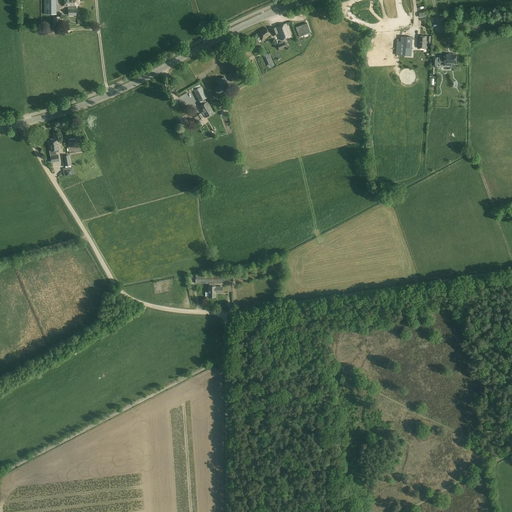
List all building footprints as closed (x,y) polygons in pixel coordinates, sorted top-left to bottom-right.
[(56,0),(43,0),(44,14),(56,14),(56,0)] [(64,0),(65,7),(69,7),(69,10),(76,9),(76,6),(76,0),(64,0)] [(53,17),(53,25),(65,25),(65,21),(60,21),(60,17),(53,17)] [(286,23),(271,29),(273,35),(278,33),(281,40),(291,36),(286,23)] [(271,35),(265,27),(256,34),(262,41),(271,35)] [(401,36),(401,41),(400,51),(411,51),(412,37),(401,36)] [(419,36),(418,48),(427,48),(427,41),(431,41),(431,36),(419,36)] [(452,63),(455,63),(456,63),(457,55),(450,55),(449,55),(449,54),(445,54),(445,56),(440,56),(440,62),(445,62),(445,63),(445,65),(452,66),(452,63)] [(222,90),(229,86),(224,77),(217,81),(220,86),(216,89),(218,92),(222,90)] [(194,90),(199,102),(207,98),(202,86),(194,90)] [(214,113),(208,102),(199,107),(205,118),(214,113)] [(52,162),(59,161),(58,155),(56,155),(55,150),(58,150),(57,145),(56,141),(50,142),(51,145),(50,145),(51,151),(52,156),(51,157),(52,162)] [(71,167),(69,155),(63,156),(65,168),(62,168),(64,176),(74,174),(73,167),(71,167)] [(223,272),(215,271),(215,274),(195,274),(195,283),(209,284),(209,283),(215,283),(215,284),(222,283),(223,272)] [(216,286),(208,286),(209,297),(216,297),(216,293),(223,293),(222,287),(216,287),(216,286)]
